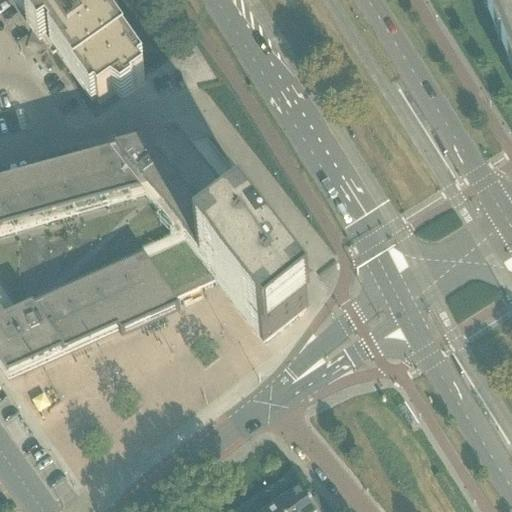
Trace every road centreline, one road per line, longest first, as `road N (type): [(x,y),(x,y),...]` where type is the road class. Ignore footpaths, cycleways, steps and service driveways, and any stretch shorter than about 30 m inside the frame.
road 1 (secondary): [(222,0),(395,292)]
road 2 (secondary): [(498,224),(363,0)]
road 3 (secondary): [(408,315),(511,492)]
road 4 (tertiary): [(131,511),(268,404)]
road 5 (tertiary): [(395,292),(268,404)]
road 6 (tertiary): [(268,404),(408,315)]
road 7 (residential): [(362,511),(268,404)]
road 8 (tertiary): [(498,224),(395,292)]
road 9 (tertiary): [(408,315),(510,246)]
